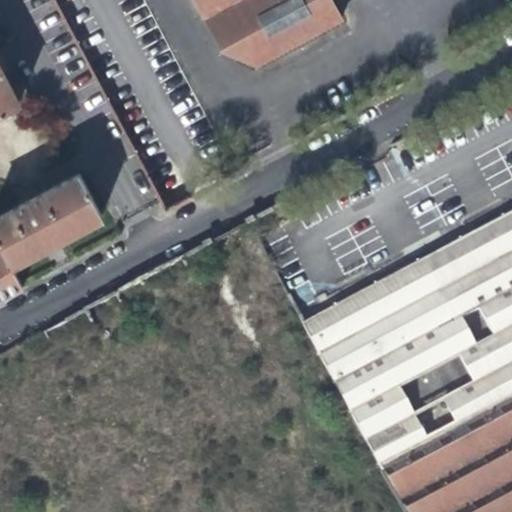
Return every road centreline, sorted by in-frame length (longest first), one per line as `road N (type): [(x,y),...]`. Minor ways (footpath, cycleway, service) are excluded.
road 1 (residential): [(137,243),(511,47)]
road 2 (residential): [(0,11),(36,84),(92,154),(137,243)]
road 3 (residential): [(0,317),(137,243)]
